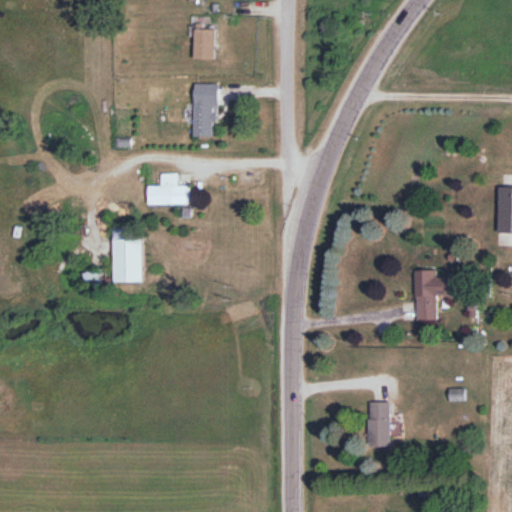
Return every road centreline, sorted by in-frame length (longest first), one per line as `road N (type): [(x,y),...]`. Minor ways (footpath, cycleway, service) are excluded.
road 1 (tertiary): [(295,511),(296,291),(305,227),(364,85),(416,0)]
road 2 (residential): [(305,227),(292,160),(289,0)]
